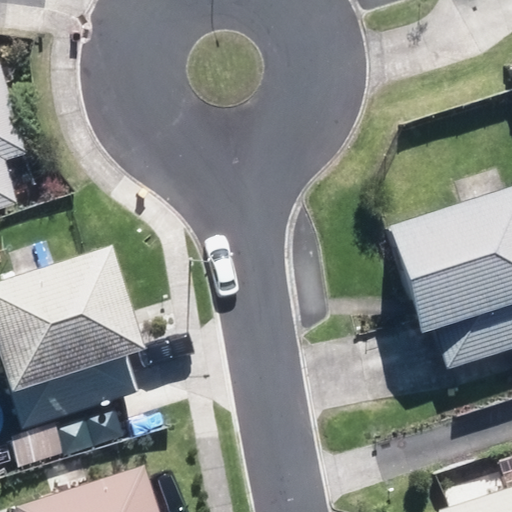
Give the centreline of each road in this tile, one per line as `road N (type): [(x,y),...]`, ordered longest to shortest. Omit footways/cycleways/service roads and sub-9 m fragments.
road 1 (residential): [(240,150),(258,323),(297,511)]
road 2 (residential): [(240,150),(185,142),(146,102),(140,46),(169,0)]
